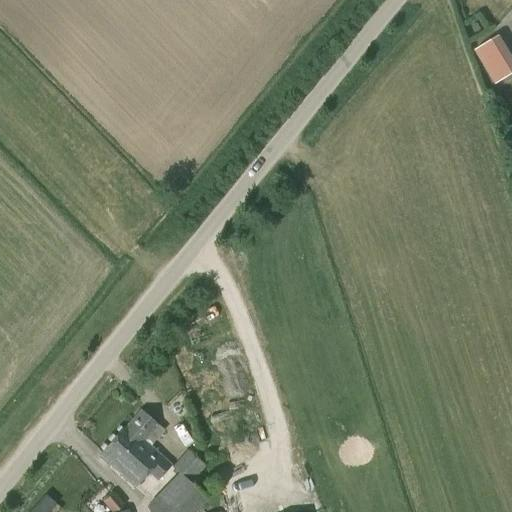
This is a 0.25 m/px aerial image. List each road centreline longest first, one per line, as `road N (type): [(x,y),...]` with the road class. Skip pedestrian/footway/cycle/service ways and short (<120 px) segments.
road 1 (unclassified): [(0,497),(401,0)]
road 2 (unknown): [(204,243),(279,486)]
